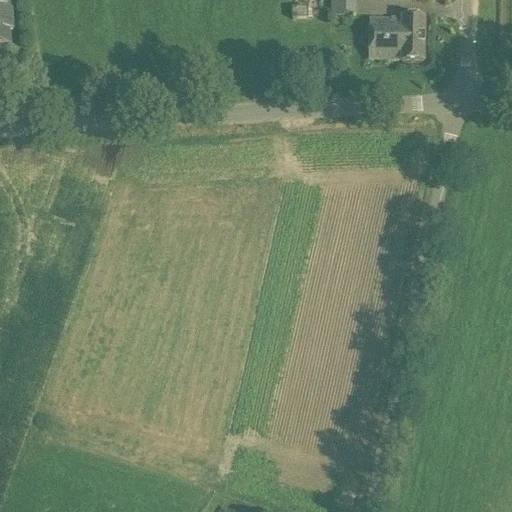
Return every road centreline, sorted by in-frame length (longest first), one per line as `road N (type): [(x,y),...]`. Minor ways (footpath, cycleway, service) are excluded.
road 1 (tertiary): [(0,127),(462,99)]
road 2 (unclassified): [(369,511),(462,99)]
